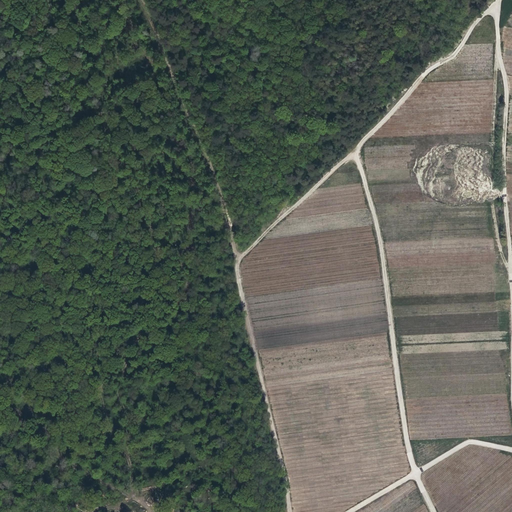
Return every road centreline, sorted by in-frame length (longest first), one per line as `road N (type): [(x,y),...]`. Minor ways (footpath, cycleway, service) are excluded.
road 1 (track): [(239,265),(357,153),(385,272),(408,440),(433,511)]
road 2 (track): [(511,282),(497,25)]
road 3 (track): [(239,265),(289,511)]
road 4 (track): [(357,153),(417,82),(455,55),(496,1)]
road 5 (track): [(511,449),(467,443),(350,511)]
